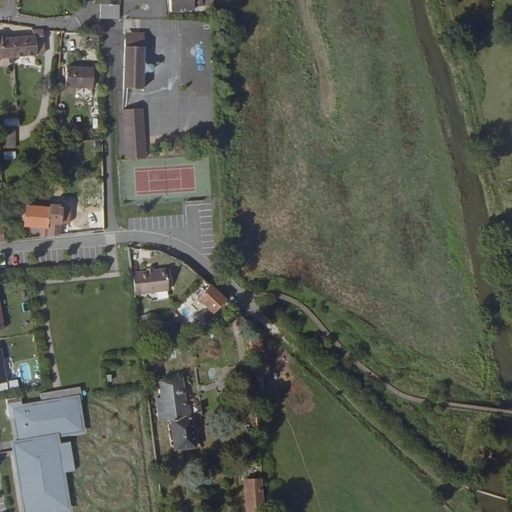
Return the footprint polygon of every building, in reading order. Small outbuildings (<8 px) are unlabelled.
[(119,0),(100,0),(100,18),(118,19),(119,0)] [(169,0),(171,12),(194,9),(194,6),(214,4),(213,0),(169,0)] [(43,41),(43,30),(32,31),(33,38),(12,40),(14,57),(37,56),(36,53),(44,53),(43,41)] [(128,87),(148,87),(149,41),(147,36),(142,32),(139,31),(136,33),(131,37),(129,41),(128,87)] [(0,58),(14,57),(12,40),(0,39),(0,58)] [(92,88),(92,68),(66,68),(66,88),(92,88)] [(126,160),(146,159),(143,110),(124,111),(126,160)] [(0,128),(12,128),(12,116),(0,116),(0,128)] [(16,159),(16,151),(4,151),(4,160),(16,159)] [(50,206),(50,195),(37,194),(37,207),(25,206),(25,227),(41,228),(40,238),(48,237),(50,206)] [(61,207),(50,206),(48,237),(59,236),(61,207)] [(104,226),(104,211),(96,211),(96,227),(104,226)] [(131,274),(134,293),(169,289),(166,268),(154,269),(148,270),(131,272),(131,274)] [(213,317),(224,305),(210,291),(199,304),(213,317)] [(246,340),(247,357),(257,356),(255,340),(246,340)] [(259,361),(247,362),(249,378),(260,377),(259,361)] [(183,416),(180,378),(158,380),(160,398),(155,398),(157,419),(167,418),(170,448),(191,446),(187,416),(183,416)] [(16,412),(21,442),(57,436),(82,430),(78,402),(83,401),(81,388),(42,395),(43,406),(16,412)] [(57,436),(21,442),(22,453),(58,446),(57,436)] [(58,446),(22,453),(17,453),(26,511),(57,511),(68,510),(58,446)] [(259,511),(258,495),(242,496),(243,511),(259,511)]
